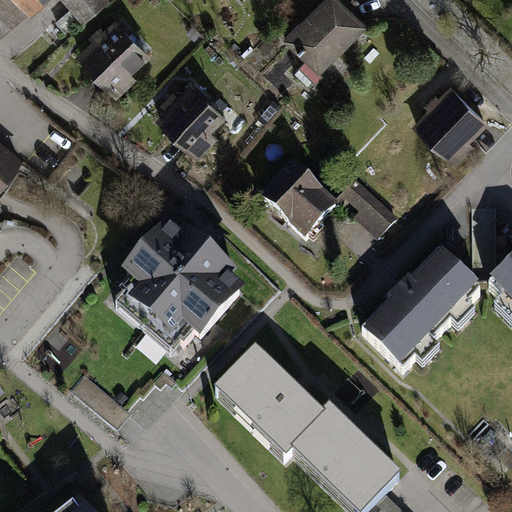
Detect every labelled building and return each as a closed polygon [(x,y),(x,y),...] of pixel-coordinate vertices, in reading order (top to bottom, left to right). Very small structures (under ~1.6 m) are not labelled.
[(0,0),(0,39),(46,0),(0,0)] [(61,0),(82,24),(110,0),(61,0)] [(370,27),(341,0),(324,0),(285,41),(307,62),(300,69),(315,83),(370,27)] [(92,42),(76,57),(116,100),(137,80),(133,75),(152,57),(116,19),(104,31),(101,27),(89,38),(92,42)] [(166,111),(156,122),(199,162),(220,140),(213,134),(228,118),(192,83),(179,97),(175,93),(162,106),(166,111)] [(472,142),(490,124),(452,86),(440,98),(437,95),(426,106),(429,110),(414,126),(456,168),(477,147),(472,142)] [(0,196),(25,165),(0,144),(0,220),(1,220),(0,219),(0,196)] [(308,248),(341,213),(294,169),(261,203),(308,248)] [(399,222),(357,182),(342,197),(361,215),(354,222),(378,245),(399,222)] [(194,333),(202,340),(246,290),(233,278),(238,272),(184,225),(178,232),(166,222),(122,272),(130,279),(120,290),(125,294),(117,304),(172,352),(181,341),(185,344),(194,333)] [(363,338),(406,379),(417,367),(424,374),(442,356),(434,348),(452,330),(460,336),(476,320),(468,312),(482,298),(441,260),(412,290),(406,285),(397,294),(389,303),(393,307),(363,338)] [(511,269),(489,294),(502,306),(495,314),(511,329),(511,269)] [(291,457),(326,420),(295,390),(254,352),(214,393),(286,461),(291,457)] [(128,413),(85,377),(78,386),(72,393),(118,432),(124,424),(132,416),(128,413)] [(128,399),(121,393),(115,400),(122,406),(128,399)] [(326,420),(291,457),(348,511),(373,511),(387,498),(404,480),(362,440),(333,412),(326,420)] [(402,511),(387,498),(373,511),(402,511)] [(88,511),(79,499),(62,511),(88,511)]
